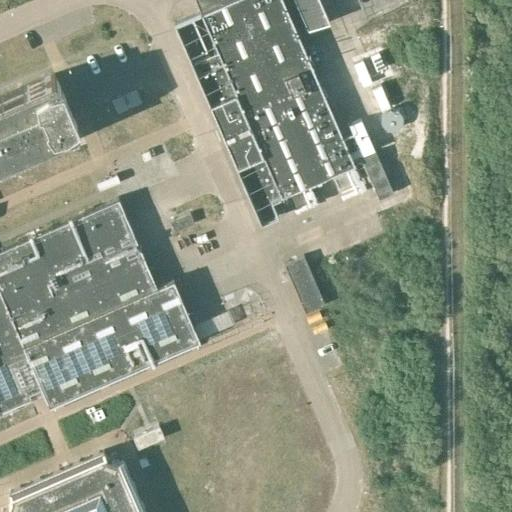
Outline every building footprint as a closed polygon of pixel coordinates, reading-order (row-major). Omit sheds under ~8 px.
[(224,0),(223,1),(223,0),(195,0),(200,11),(217,50),(191,61),(260,220),(277,213),(271,198),(353,161),(284,0),(224,0)] [(294,0),(307,29),(329,19),(320,0),(294,0)] [(194,18),(176,26),(190,57),(207,49),(194,18)] [(0,162),(77,129),(56,79),(54,75),(0,98),(0,162)] [(378,196),(392,190),(374,149),(360,155),(378,196)] [(355,166),(333,176),(338,187),(360,177),(355,166)] [(311,185),(280,198),(284,209),(315,195),(311,185)] [(0,410),(31,398),(28,392),(29,391),(41,386),(48,404),(49,403),(199,338),(173,277),(155,284),(117,196),(103,202),(0,247),(0,410)] [(188,211),(169,219),(174,229),(193,222),(188,211)] [(304,254),(284,262),(289,273),(305,311),(325,303),(304,254)] [(163,434),(158,424),(133,436),(137,446),(163,434)] [(106,455),(105,453),(104,448),(9,490),(11,495),(12,496),(6,508),(0,509),(1,511),(146,511),(122,456),(117,457),(114,459),(106,455)]
